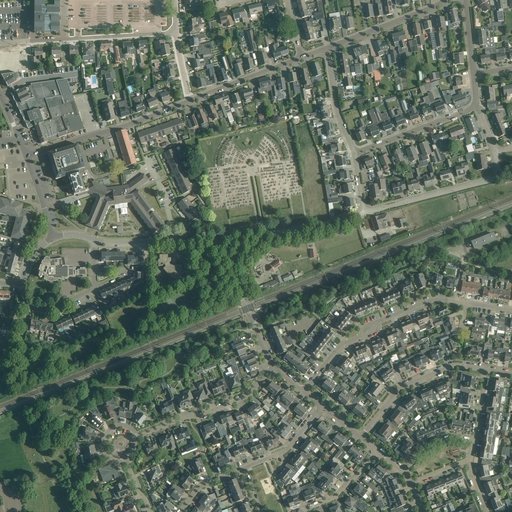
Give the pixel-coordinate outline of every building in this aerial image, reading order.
[(59,32),(59,0),(34,0),(34,33),(44,33),(44,32),(59,32)] [(277,0),(266,3),(267,6),(267,7),(268,11),(269,13),(273,12),(276,20),(283,19),(281,11),(282,11),(281,7),(280,8),(277,0)] [(380,5),(379,0),(378,0),(375,0),(376,5),(375,5),(377,17),(383,16),(381,5),(380,5)] [(392,5),(391,0),(383,0),(384,6),(385,6),(386,15),(393,14),(392,5)] [(490,4),(487,0),(476,0),(482,9),(483,8),(486,12),(489,10),(489,11),(491,10),(490,6),(490,4)] [(262,11),(260,4),(248,7),(249,10),(249,11),(250,16),(250,15),(251,18),(255,17),(255,14),(257,14),(257,13),(262,11)] [(300,13),(310,10),(309,4),(305,5),(299,7),(300,13)] [(373,12),(372,5),(365,6),(367,18),(374,17),(373,12)] [(320,8),(318,8),(319,13),(315,14),(316,18),(324,16),(323,13),(324,12),(323,7),(320,8)] [(244,15),(243,9),(232,12),(233,16),(234,20),(242,18),(243,23),(245,22),(245,25),(250,24),(249,21),(248,17),(247,14),(244,15)] [(311,16),(310,10),(300,13),(302,18),(309,17),(311,16)] [(451,21),(448,21),(448,26),(449,30),(453,29),(454,28),(453,24),(459,23),(456,10),(449,11),(451,21)] [(199,26),(201,25),(201,17),(202,17),(202,13),(197,13),(197,17),(195,17),(195,19),(188,20),(188,26),(199,26)] [(227,15),(226,13),(219,15),(222,24),(227,22),(228,27),(233,26),(230,14),(227,15)] [(339,13),(329,14),(330,18),(330,20),(332,32),(333,32),(333,33),(336,32),(336,31),(339,31),(339,29),(342,28),(340,17),(339,13)] [(354,29),(351,14),(349,15),(349,18),(345,19),(348,30),(354,29)] [(440,17),(439,17),(438,17),(437,18),(437,19),(436,19),(438,29),(439,33),(446,31),(444,18),(440,18),(440,17)] [(425,23),(424,23),(425,24),(426,30),(428,30),(429,33),(430,33),(432,46),(433,50),(437,49),(436,43),(434,32),(432,33),(432,29),(431,22),(428,22),(428,21),(427,21),(426,21),(425,22),(425,23)] [(305,30),(314,28),(313,22),(303,24),(305,30)] [(419,24),(413,26),(415,37),(419,36),(421,45),(425,45),(424,40),(423,34),(422,34),(421,34),(419,24)] [(199,30),(199,26),(188,26),(189,33),(190,33),(190,36),(194,35),(199,34),(199,30)] [(305,30),(306,36),(313,34),(316,33),(314,28),(305,30)] [(478,32),(479,39),(489,38),(489,32),(493,32),(493,28),(487,28),(487,31),(485,31),(478,32)] [(256,48),(252,31),(247,32),(251,52),(256,51),(256,50),(256,48)] [(398,34),(402,49),(405,48),(403,41),(407,40),(405,32),(398,34)] [(194,40),(189,40),(190,47),(195,47),(196,52),(201,50),(203,50),(202,45),(199,45),(199,43),(201,42),(201,39),(205,39),(205,34),(195,36),(195,39),(194,40)] [(393,35),(392,36),(393,40),(394,43),(395,47),(398,46),(399,50),(398,50),(399,55),(403,54),(402,49),(398,34),(395,35),(395,34),(393,34),(393,35)] [(444,47),(442,34),(435,35),(437,48),(444,47)] [(492,48),(495,47),(494,44),(494,38),(489,38),(479,39),(480,46),(483,46),(483,49),(485,49),(492,48)] [(113,49),(112,49),(111,42),(105,42),(105,41),(100,41),(100,50),(108,50),(108,51),(109,52),(110,53),(111,54),(114,54),(115,63),(116,66),(121,65),(119,50),(118,47),(112,48),(113,49)] [(164,46),(163,41),(155,43),(157,49),(161,49),(162,57),(170,55),(168,46),(164,46)] [(202,45),(203,50),(210,48),(216,46),(214,41),(202,45)] [(381,41),(378,42),(377,41),(375,41),(375,43),(374,43),(376,48),(378,53),(379,56),(382,55),(383,55),(382,51),(384,51),(383,50),(387,48),(386,43),(382,44),(381,41)] [(147,49),(147,42),(139,42),(139,50),(143,50),(144,54),(147,54),(147,49)] [(121,59),(125,59),(125,55),(130,55),(130,52),(133,51),(132,43),(123,44),(123,49),(119,50),(121,59)] [(279,50),(281,56),(289,54),(286,47),(285,43),(282,44),(283,48),(279,50)] [(270,47),(268,48),(270,54),(272,54),(273,54),(274,59),(281,56),(279,50),(277,44),(274,45),(274,46),(271,47),(270,47)] [(88,47),(88,45),(82,45),(82,56),(83,56),(83,60),(89,60),(94,60),(94,62),(95,62),(95,68),(100,68),(99,53),(95,53),(94,53),(93,47),(88,47)] [(67,55),(68,67),(70,67),(70,62),(73,62),(73,59),(75,59),(75,56),(78,56),(77,47),(76,47),(76,46),(74,47),(70,48),(70,55),(67,55)] [(262,46),(261,46),(259,46),(258,47),(258,50),(259,55),(258,55),(261,66),(268,64),(265,49),(263,50),(262,46)] [(366,47),(360,49),(363,58),(364,60),(364,65),(365,65),(368,64),(367,59),(365,54),(368,53),(367,51),(367,50),(367,49),(366,47)] [(62,67),(68,67),(67,55),(67,54),(67,52),(63,52),(61,53),(60,48),(52,49),(52,59),(57,59),(57,55),(61,55),(61,63),(55,63),(56,66),(56,68),(59,68),(59,67),(62,67)] [(492,48),(485,49),(486,57),(481,57),(482,64),(491,63),(490,56),(489,56),(489,54),(492,54),(492,48)] [(42,54),(42,49),(34,50),(35,56),(39,56),(39,60),(45,60),(45,53),(42,54)] [(360,61),(364,60),(360,49),(354,51),(355,54),(354,54),(355,55),(355,54),(357,60),(360,59),(360,61)] [(500,56),(497,56),(497,62),(504,61),(504,60),(507,59),(507,57),(506,55),(505,55),(504,49),(499,49),(500,56)] [(464,52),(452,53),(453,59),(455,59),(456,65),(464,64),(463,56),(459,56),(458,53),(464,52)] [(0,71),(4,71),(4,75),(1,75),(18,73),(32,72),(31,53),(9,54),(9,53),(4,53),(4,54),(0,54),(0,71)] [(195,61),(193,61),(194,65),(194,69),(197,69),(199,68),(200,68),(200,67),(202,67),(205,66),(207,65),(209,65),(208,62),(208,59),(212,58),(211,53),(203,54),(204,62),(202,62),(199,63),(199,60),(195,61)] [(340,63),(348,62),(347,55),(339,56),(340,63)] [(376,57),(372,58),(373,65),(374,71),(379,70),(380,70),(379,63),(377,64),(376,57)] [(237,65),(233,66),(237,77),(244,75),(240,64),(242,63),(241,59),(236,61),(237,65)] [(251,71),(253,70),(253,69),(254,69),(252,59),(244,61),(246,71),(250,70),(251,71)] [(164,66),(162,67),(162,70),(163,73),(173,71),(172,68),(173,68),(173,65),(172,65),(171,65),(170,61),(163,63),(164,66)] [(350,73),(348,62),(340,63),(341,70),(340,70),(341,75),(343,74),(343,75),(344,75),(344,74),(346,74),(347,79),(344,79),(345,87),(346,87),(346,90),(352,89),(352,86),(351,78),(351,73),(350,73)] [(314,77),(311,78),(312,84),(316,83),(316,84),(324,82),(322,78),(323,78),(322,77),(318,63),(311,65),(314,77)] [(224,69),(217,72),(221,82),(227,80),(224,69)] [(103,71),(101,71),(101,75),(104,75),(107,88),(109,96),(112,95),(114,95),(111,80),(110,71),(109,70),(103,71)] [(308,81),(307,70),(299,71),(301,82),(304,82),(304,86),(304,89),(300,90),(303,104),(307,104),(307,101),(305,91),(312,89),(312,86),(311,80),(308,81)] [(174,81),(173,77),(174,77),(175,77),(174,73),(173,73),(173,71),(163,73),(162,74),(163,75),(164,76),(167,76),(167,78),(165,79),(166,82),(167,83),(174,81)] [(440,79),(439,72),(429,74),(431,81),(440,79)] [(4,81),(6,83),(5,84),(6,84),(7,87),(8,87),(17,82),(16,80),(19,79),(18,73),(1,75),(2,77),(1,78),(3,81),(4,81)] [(292,73),(288,74),(288,75),(290,83),(293,82),(295,95),(300,94),(298,81),(297,82),(295,74),(292,74),(292,73)] [(139,75),(126,80),(127,84),(141,79),(139,75)] [(455,79),(454,76),(448,78),(450,84),(453,83),(456,83),(457,87),(453,87),(453,90),(458,90),(458,86),(460,86),(466,86),(465,78),(459,79),(456,79),(455,79)] [(270,82),(269,78),(258,80),(260,88),(261,92),(266,91),(266,92),(271,91),(271,87),(270,82)] [(208,82),(208,79),(197,81),(198,89),(206,87),(212,85),(211,81),(208,82)] [(274,81),(275,87),(276,87),(276,89),(277,93),(276,93),(277,96),(280,96),(279,90),(284,90),(284,86),(285,86),(283,79),(277,80),(277,81),(274,81)] [(27,101),(17,106),(24,121),(28,129),(35,126),(52,120),(49,110),(74,101),(73,97),(72,95),(72,94),(67,80),(31,84),(30,84),(31,86),(32,86),(33,89),(49,86),(53,98),(28,103),(27,101)] [(87,80),(82,80),(83,92),(92,90),(91,86),(87,87),(87,80)] [(511,85),(503,87),(504,95),(505,95),(505,98),(510,97),(510,94),(511,93),(511,85)] [(27,101),(28,103),(53,98),(49,86),(33,89),(32,86),(31,86),(21,88),(11,94),(17,106),(27,101)] [(162,91),(159,92),(160,96),(163,103),(170,100),(167,93),(170,92),(169,88),(163,91),(162,91)] [(493,88),(485,89),(487,100),(488,100),(488,103),(487,103),(488,108),(489,111),(503,109),(503,106),(495,107),(493,88)] [(253,97),(252,93),(253,93),(251,89),(242,92),(246,102),(250,101),(249,98),(253,97)] [(447,96),(450,104),(449,103),(453,101),(455,105),(454,105),(455,106),(456,106),(455,105),(468,101),(465,93),(463,90),(458,92),(459,95),(452,98),(451,94),(447,96)] [(156,94),(155,92),(149,94),(151,100),(147,101),(150,108),(157,105),(154,97),(157,97),(157,98),(156,94)] [(432,92),(427,94),(431,102),(431,103),(434,102),(438,112),(442,111),(443,111),(443,110),(444,110),(446,109),(442,99),(435,101),(432,92)] [(229,104),(230,104),(226,93),(221,95),(223,103),(225,107),(224,107),(228,117),(230,123),(234,121),(228,106),(229,104)] [(123,103),(118,104),(120,111),(122,118),(129,116),(128,111),(128,109),(130,109),(129,102),(127,94),(123,95),(125,101),(123,102),(123,103)] [(234,110),(237,109),(237,108),(242,107),(237,94),(232,96),(233,101),(231,102),(234,110)] [(260,100),(259,94),(255,95),(257,104),(264,103),(263,100),(260,100)] [(145,103),(142,95),(133,99),(134,103),(133,104),(134,107),(135,107),(137,113),(144,110),(142,105),(145,103)] [(225,118),(228,117),(224,107),(225,107),(223,103),(221,95),(214,98),(216,105),(220,104),(221,107),(225,118)] [(424,103),(420,104),(422,108),(423,111),(425,116),(432,113),(430,108),(428,103),(431,102),(428,96),(423,98),(424,103)] [(74,101),(49,110),(52,120),(58,138),(72,133),(72,132),(83,128),(84,129),(74,101)] [(105,101),(102,102),(103,105),(102,105),(104,113),(105,113),(107,122),(116,120),(111,103),(106,104),(105,101)] [(314,113),(314,116),(317,116),(317,114),(329,112),(329,111),(328,111),(327,106),(326,106),(326,103),(318,104),(319,107),(320,107),(320,110),(317,111),(317,113),(314,113)] [(214,120),(218,119),(215,109),(213,109),(212,106),(207,108),(210,115),(212,114),(214,120)] [(412,111),(408,112),(412,121),(419,118),(417,113),(415,107),(411,108),(412,111)] [(203,113),(202,110),(196,112),(198,115),(196,116),(198,120),(199,119),(201,125),(208,122),(204,113),(203,113)] [(389,112),(392,117),(392,118),(394,122),(396,121),(396,122),(398,126),(406,123),(404,119),(403,118),(402,113),(401,111),(398,112),(399,114),(400,119),(396,120),(395,116),(393,110),(391,111),(389,112)] [(375,113),(370,115),(371,116),(374,124),(375,123),(379,122),(376,114),(375,113)] [(493,120),(491,120),(492,123),(501,119),(504,118),(501,113),(499,114),(494,116),(492,117),(493,120)] [(382,121),(379,122),(380,127),(383,126),(383,127),(385,131),(393,128),(391,124),(390,122),(388,118),(388,117),(385,118),(382,119),(382,121)] [(190,120),(192,128),(198,126),(195,118),(190,120)] [(471,134),(478,131),(473,118),(471,118),(471,119),(466,120),(466,121),(467,121),(469,126),(468,126),(471,134)] [(173,122),(177,132),(184,129),(180,119),(173,122)] [(50,141),(58,138),(52,120),(35,126),(41,144),(47,142),(50,141)] [(367,131),(363,120),(359,121),(361,127),(360,127),(361,128),(358,130),(359,134),(357,135),(359,142),(366,140),(363,133),(367,131)] [(177,132),(173,122),(166,124),(169,134),(177,132)] [(373,125),(367,127),(369,132),(371,132),(371,133),(373,137),(380,134),(378,130),(378,128),(380,127),(379,122),(375,123),(374,124),(373,125)] [(169,134),(166,124),(159,127),(162,137),(169,134)] [(332,124),(325,125),(326,128),(317,129),(317,133),(326,131),(334,130),(334,129),(332,129),(332,124)] [(496,133),(505,129),(503,124),(496,127),(497,130),(495,130),(496,133)] [(452,138),(449,139),(450,139),(451,142),(457,140),(455,136),(459,135),(460,140),(464,138),(462,134),(464,133),(464,132),(462,126),(450,131),(450,133),(450,134),(451,134),(452,138)] [(162,137),(159,127),(152,129),(155,139),(162,137)] [(155,139),(152,129),(145,131),(148,142),(155,139)] [(507,135),(505,129),(496,133),(497,135),(499,135),(500,137),(507,135)] [(126,167),(136,164),(126,130),(116,133),(126,167)] [(148,142),(145,131),(137,134),(141,144),(148,142)] [(444,133),(432,138),(432,140),(433,141),(434,143),(435,145),(438,144),(441,142),(443,147),(452,144),(451,142),(450,139),(447,140),(444,133)] [(322,151),(318,152),(321,158),(324,157),(324,158),(329,157),(336,156),(335,153),(341,152),(340,145),(339,145),(336,139),(328,143),(325,144),(325,145),(325,146),(326,146),(330,144),(330,147),(331,149),(331,153),(329,154),(328,153),(322,154),(322,151)] [(426,142),(419,145),(423,155),(421,156),(423,161),(425,166),(425,167),(429,166),(425,156),(432,154),(429,147),(428,147),(426,142)] [(473,146),(475,152),(477,152),(489,149),(486,143),(483,144),(473,146)] [(79,172),(78,170),(85,168),(80,155),(81,155),(78,145),(58,151),(58,150),(53,152),(48,154),(56,180),(65,177),(65,176),(68,176),(70,175),(79,172)] [(419,159),(414,147),(406,150),(410,158),(407,159),(407,160),(408,162),(411,161),(411,162),(419,159)] [(167,160),(177,156),(173,149),(164,153),(167,160)] [(437,150),(434,151),(436,157),(438,162),(438,163),(446,161),(447,160),(444,154),(441,156),(439,149),(437,150)] [(400,150),(393,152),(396,158),(395,159),(397,163),(397,164),(404,161),(407,160),(407,159),(406,156),(403,157),(402,154),(400,150)] [(381,169),(382,171),(383,173),(382,172),(385,171),(385,173),(389,171),(389,170),(392,168),(387,155),(379,157),(383,168),(381,169)] [(180,163),(177,156),(167,160),(170,167),(180,163)] [(329,157),(324,158),(325,161),(334,160),(335,168),(336,170),(343,169),(342,167),(346,166),(347,166),(346,162),(345,162),(344,158),(338,159),(336,159),(336,156),(329,157)] [(486,156),(476,157),(478,171),(487,169),(486,156)] [(384,178),(383,173),(382,171),(381,171),(378,165),(375,166),(374,164),(372,158),(365,161),(367,167),(368,170),(375,168),(379,180),(384,178)] [(469,170),(467,162),(461,164),(461,166),(456,168),(458,177),(466,175),(465,171),(469,170)] [(173,174),(183,169),(180,163),(170,167),(173,174)] [(176,181),(186,176),(183,169),(173,174),(176,181)] [(329,172),(330,175),(336,174),(336,176),(339,176),(339,180),(344,180),(344,181),(350,180),(348,171),(344,172),(343,169),(329,172)] [(130,171),(122,173),(123,177),(123,183),(126,183),(125,176),(131,174),(130,171)] [(451,178),(449,171),(440,173),(442,181),(451,178)] [(89,227),(91,228),(92,228),(93,228),(93,229),(99,231),(109,206),(114,205),(120,204),(130,203),(150,229),(153,234),(156,232),(158,230),(159,229),(164,225),(154,212),(150,215),(148,213),(152,209),(138,190),(136,192),(135,190),(139,187),(148,180),(144,174),(142,175),(138,178),(139,180),(129,187),(127,188),(127,186),(123,186),(107,188),(101,186),(92,182),(89,189),(85,190),(85,188),(84,188),(79,173),(79,172),(70,175),(68,176),(70,184),(71,187),(74,196),(77,195),(78,196),(88,193),(91,195),(92,195),(93,193),(98,195),(88,221),(86,226),(89,227)] [(421,178),(422,184),(425,184),(426,187),(436,185),(434,177),(433,177),(432,174),(429,175),(429,178),(424,179),(424,177),(421,178)] [(186,176),(176,181),(180,188),(189,183),(186,176)] [(384,180),(384,178),(379,180),(377,180),(377,185),(370,186),(372,199),(381,198),(380,190),(386,190),(385,183),(384,181),(387,180),(387,178),(385,179),(385,180),(384,180)] [(418,180),(408,183),(408,186),(410,191),(420,189),(419,184),(418,180)] [(393,188),(389,188),(391,193),(394,192),(395,195),(403,193),(402,190),(406,189),(405,184),(404,182),(396,184),(397,186),(393,187),(393,188)] [(192,190),(189,183),(180,188),(183,194),(192,190)] [(317,183),(306,184),(310,214),(322,212),(317,183)] [(331,195),(330,185),(325,186),(328,199),(331,199),(338,198),(337,194),(331,195)] [(351,193),(350,185),(344,186),(340,187),(340,189),(339,190),(339,195),(345,194),(351,193)] [(182,210),(191,204),(186,198),(178,204),(182,210)] [(19,204),(13,202),(13,201),(12,200),(10,200),(10,201),(4,200),(0,199),(0,213),(16,218),(11,238),(24,241),(25,238),(26,238),(27,231),(29,223),(30,224),(31,217),(32,213),(21,210),(23,205),(19,204)] [(352,199),(342,200),(342,204),(344,204),(345,210),(349,209),(349,208),(353,207),(352,199)] [(195,210),(191,204),(182,210),(187,216),(195,210)] [(200,216),(195,210),(187,216),(191,222),(200,216)] [(389,222),(387,214),(379,216),(371,219),(375,232),(383,229),(385,228),(384,223),(389,222)] [(381,237),(383,242),(392,239),(390,234),(381,237)] [(495,240),(493,234),(471,242),(474,249),(495,240)] [(9,248),(7,254),(9,255),(18,257),(20,251),(10,249),(9,248)] [(125,255),(125,253),(101,253),(101,256),(98,256),(98,261),(101,261),(101,262),(125,261),(125,263),(128,263),(128,265),(139,265),(139,257),(128,257),(128,255),(125,255)] [(6,260),(17,263),(18,257),(9,255),(7,260),(6,260)] [(168,259),(168,255),(159,255),(159,260),(158,260),(158,266),(162,266),(164,268),(162,269),(173,280),(182,280),(182,265),(171,265),(169,263),(171,262),(171,258),(168,259)] [(64,259),(63,258),(58,259),(55,259),(53,260),(49,260),(49,259),(48,259),(48,258),(47,258),(46,258),(46,259),(45,259),(45,260),(44,260),(45,261),(45,262),(46,263),(45,265),(41,263),(38,273),(39,273),(38,276),(39,277),(39,278),(40,278),(41,278),(42,277),(42,276),(45,276),(44,280),(43,279),(43,280),(49,282),(53,283),(53,281),(58,281),(58,279),(68,279),(68,278),(68,277),(75,277),(75,274),(77,274),(77,275),(82,275),(82,277),(86,277),(86,268),(82,268),(82,270),(77,270),(77,271),(75,271),(75,268),(68,268),(68,266),(65,266),(64,262),(65,262),(64,259)] [(7,261),(6,265),(5,264),(4,266),(15,269),(17,263),(7,261)] [(15,269),(4,266),(3,269),(7,270),(6,273),(14,275),(15,269)] [(432,274),(428,273),(427,276),(428,278),(431,278),(430,283),(433,284),(433,285),(441,286),(442,281),(443,276),(436,275),(436,274),(432,274)] [(294,279),(290,274),(287,276),(282,278),(284,282),(290,280),(294,279)] [(424,278),(423,274),(416,276),(417,279),(414,280),(416,285),(418,290),(425,287),(423,284),(426,283),(424,278)] [(271,287),(283,283),(280,276),(274,278),(275,280),(269,283),(271,287)] [(453,278),(452,278),(451,279),(447,279),(446,287),(453,288),(454,286),(457,287),(458,279),(453,278)] [(132,285),(129,279),(126,281),(126,280),(124,281),(127,288),(128,289),(133,287),(132,285)] [(401,291),(403,296),(410,293),(409,292),(413,290),(409,280),(403,283),(404,285),(399,286),(400,288),(401,291)] [(119,284),(123,291),(127,288),(124,281),(119,284)] [(481,284),(473,283),(471,294),(477,295),(480,295),(481,284)] [(114,286),(118,293),(123,291),(119,284),(114,286)] [(148,287),(146,285),(146,289),(138,293),(139,295),(148,290),(148,287)] [(111,287),(109,288),(113,295),(115,298),(117,297),(119,296),(118,293),(114,286),(111,287)] [(104,290),(107,297),(108,298),(113,295),(109,288),(106,290),(106,289),(104,290)] [(397,289),(391,292),(395,300),(400,297),(397,289)] [(107,297),(104,290),(99,292),(100,294),(98,295),(100,300),(107,297)] [(391,292),(386,294),(389,302),(395,300),(391,292)] [(389,302),(386,294),(381,296),(384,304),(389,302)] [(368,301),(372,309),(377,307),(374,299),(368,301)] [(372,309),(368,301),(363,303),(366,311),(372,309)] [(366,311),(363,303),(358,305),(361,314),(366,311)] [(96,305),(91,307),(92,308),(95,315),(96,317),(103,314),(101,311),(100,312),(98,309),(96,305)] [(356,316),(361,314),(358,305),(352,308),(356,316)] [(448,313),(446,306),(436,310),(439,317),(448,313)] [(95,315),(92,308),(87,310),(90,318),(95,315)] [(90,318),(87,310),(82,313),(85,320),(90,318)] [(341,316),(348,322),(352,317),(345,312),(341,316)] [(85,320),(82,313),(77,315),(80,322),(85,320)] [(426,313),(421,315),(424,325),(427,324),(429,327),(431,326),(432,328),(435,327),(433,322),(430,317),(431,319),(428,320),(426,313)] [(80,322),(77,315),(72,317),(75,324),(80,322)] [(418,324),(415,325),(418,331),(419,334),(427,330),(424,325),(421,315),(416,318),(417,320),(418,324)] [(348,322),(341,316),(338,321),(345,326),(348,322)] [(70,317),(65,320),(68,327),(73,324),(70,317)] [(475,320),(474,324),(483,326),(483,329),(485,330),(486,330),(488,330),(489,327),(489,323),(488,323),(488,320),(485,319),(485,317),(482,317),(481,319),(475,318),(475,320)] [(499,318),(494,317),(493,324),(490,323),(488,332),(491,333),(492,330),(497,331),(499,318)] [(454,325),(452,318),(444,322),(448,332),(456,329),(454,325)] [(502,332),(506,332),(506,331),(507,326),(504,326),(505,319),(499,318),(497,331),(502,331),(502,332)] [(60,322),(63,329),(68,327),(65,320),(60,322)] [(418,331),(415,325),(413,326),(410,320),(405,322),(409,331),(411,330),(412,333),(418,331)] [(345,326),(338,321),(334,325),(341,331),(345,326)] [(58,332),(63,329),(60,322),(55,324),(58,332)] [(402,331),(399,332),(401,335),(402,338),(406,336),(407,336),(406,332),(409,331),(405,322),(400,324),(402,331)] [(278,326),(270,329),(271,333),(270,334),(271,338),(275,336),(276,338),(272,340),(274,344),(275,343),(278,350),(276,350),(278,354),(281,353),(282,354),(287,352),(285,347),(286,347),(283,339),(282,340),(278,331),(279,330),(278,326)] [(486,330),(478,328),(477,332),(472,331),(471,337),(477,338),(476,340),(480,341),(481,336),(483,336),(484,333),(485,333),(486,330)] [(323,334),(330,339),(334,335),(330,331),(327,329),(323,334)] [(402,348),(405,346),(403,340),(401,335),(398,336),(395,329),(395,330),(393,329),(391,330),(391,331),(390,331),(394,341),(395,344),(400,342),(402,347),(402,348)] [(385,333),(388,340),(385,341),(386,344),(387,347),(395,344),(394,341),(390,331),(390,332),(389,331),(386,332),(386,333),(385,333)] [(330,339),(323,334),(320,338),(327,344),(330,339)] [(232,340),(236,349),(244,346),(242,341),(241,342),(239,337),(232,340)] [(327,344),(320,338),(316,342),(323,348),(327,344)] [(380,339),(375,341),(380,353),(388,350),(387,347),(386,344),(383,345),(380,339)] [(451,352),(456,350),(454,344),(455,343),(454,340),(452,341),(451,339),(449,340),(449,342),(446,343),(448,346),(444,348),(445,353),(447,357),(452,355),(451,352)] [(373,349),(370,350),(372,356),(377,354),(380,353),(375,341),(370,343),(373,349)] [(323,348),(316,342),(313,347),(319,352),(323,348)] [(438,345),(433,347),(435,351),(436,353),(439,360),(442,358),(442,357),(443,356),(442,353),(445,352),(445,353),(444,348),(441,343),(438,344),(438,345)] [(364,344),(359,346),(363,356),(364,359),(365,360),(367,358),(369,357),(370,360),(371,359),(373,358),(372,356),(370,350),(367,351),(364,344)] [(430,351),(427,344),(423,345),(425,349),(429,358),(431,357),(432,360),(434,360),(435,362),(439,360),(435,351),(432,353),(431,351),(430,351)] [(244,346),(236,349),(239,356),(241,356),(243,355),(246,354),(244,351),(246,351),(244,346)] [(357,355),(352,357),(356,362),(364,359),(363,356),(359,346),(354,348),(357,355)] [(487,360),(492,361),(494,351),(491,350),(491,347),(486,346),(485,349),(485,352),(488,353),(487,360)] [(319,352),(313,347),(309,351),(312,354),(316,357),(319,352)] [(470,348),(469,354),(475,355),(475,357),(478,358),(479,356),(481,356),(482,348),(477,347),(477,349),(470,348)] [(496,351),(494,351),(492,361),(498,362),(499,355),(502,355),(503,349),(500,348),(498,348),(496,349),(496,351)] [(426,359),(429,358),(425,349),(420,351),(420,353),(417,354),(422,367),(426,365),(425,363),(427,363),(426,359)] [(503,349),(502,355),(505,356),(504,363),(509,363),(511,354),(508,353),(509,350),(506,349),(503,349)] [(306,366),(298,360),(299,359),(293,354),(292,355),(288,352),(285,356),(286,357),(283,360),(287,362),(288,361),(294,365),(293,367),(295,370),(298,366),(300,368),(297,371),(301,373),(302,372),(305,375),(310,368),(307,365),(306,366)] [(243,356),(240,357),(242,361),(246,360),(248,365),(256,361),(253,354),(248,356),(247,356),(246,354),(246,355),(243,356)] [(409,357),(413,366),(412,365),(415,364),(416,367),(418,366),(419,368),(422,367),(417,354),(409,357)] [(344,356),(340,360),(348,367),(351,369),(352,366),(354,364),(356,362),(352,357),(349,360),(344,356)] [(413,366),(409,357),(409,358),(401,361),(406,373),(408,373),(407,371),(410,369),(410,368),(413,366)] [(234,358),(226,361),(227,363),(238,368),(234,358)] [(372,362),(366,364),(368,367),(376,364),(374,361),(373,358),(371,359),(372,362)] [(348,367),(340,360),(337,365),(342,369),(340,371),(344,375),(345,375),(347,373),(345,371),(348,367)] [(259,369),(256,361),(248,365),(251,372),(249,372),(251,376),(255,374),(255,373),(258,372),(257,369),(259,369)] [(385,368),(383,370),(390,380),(395,376),(390,370),(394,368),(393,365),(391,361),(387,362),(388,366),(385,368)] [(406,373),(401,361),(393,365),(394,368),(396,373),(399,372),(400,374),(403,373),(404,374),(406,373)] [(332,366),(331,365),(329,367),(338,375),(340,372),(332,366)] [(228,372),(225,373),(227,376),(226,377),(227,380),(230,385),(231,390),(241,386),(239,380),(242,378),(240,374),(240,371),(238,368),(233,366),(231,367),(227,368),(228,372)] [(385,383),(390,380),(383,370),(378,374),(375,371),(372,374),(378,380),(381,377),(385,383)] [(461,373),(460,381),(462,382),(465,382),(475,384),(476,378),(471,377),(471,374),(465,373),(462,373),(461,373)] [(372,382),(369,385),(379,393),(383,389),(380,386),(382,384),(378,380),(372,374),(373,375),(371,378),(371,379),(373,380),(372,382)] [(328,378),(325,375),(321,380),(324,383),(321,386),(323,388),(322,389),(325,391),(332,382),(333,380),(329,377),(328,378)] [(491,381),(490,386),(503,388),(503,383),(501,383),(501,379),(495,378),(494,381),(491,381)] [(206,399),(206,397),(205,396),(210,394),(205,381),(197,384),(198,388),(199,388),(200,391),(194,394),(198,402),(206,399)] [(269,391),(271,392),(276,386),(274,384),(275,383),(272,381),(269,386),(266,384),(261,390),(266,394),(269,391)] [(443,391),(445,398),(444,395),(447,394),(447,393),(449,392),(451,392),(450,384),(449,385),(447,381),(445,382),(445,381),(439,383),(443,391)] [(163,384),(161,385),(163,390),(165,389),(166,390),(169,389),(167,382),(163,383),(163,384)] [(214,384),(213,383),(211,384),(211,385),(210,385),(211,386),(214,395),(221,392),(221,393),(225,391),(221,382),(215,385),(214,384)] [(332,382),(325,391),(327,393),(328,392),(330,393),(333,389),(336,386),(337,385),(335,383),(334,384),(332,382)] [(468,391),(469,388),(474,389),(475,384),(465,382),(462,382),(461,385),(460,390),(468,391)] [(443,391),(439,383),(434,386),(440,400),(445,398),(443,391)] [(370,397),(371,397),(372,395),(376,398),(379,393),(369,385),(368,386),(364,391),(366,394),(370,397)] [(276,386),(271,392),(273,394),(270,397),(275,401),(280,395),(277,393),(281,388),(279,387),(278,388),(276,386)] [(338,393),(339,394),(340,395),(337,399),(339,400),(338,401),(340,403),(349,392),(343,386),(338,393)] [(493,392),(492,395),(502,396),(503,388),(490,386),(489,391),(493,392)] [(429,388),(424,390),(427,398),(430,397),(431,397),(431,398),(431,399),(432,399),(432,400),(433,400),(433,401),(434,401),(435,401),(435,402),(437,401),(434,393),(433,391),(431,392),(429,388)] [(188,405),(191,404),(189,400),(193,399),(189,390),(183,393),(184,396),(177,399),(178,400),(181,408),(188,405)] [(420,397),(417,398),(422,407),(423,407),(422,406),(427,404),(426,402),(428,401),(427,398),(424,390),(419,392),(420,397)] [(460,393),(459,399),(462,399),(473,401),(473,395),(468,394),(468,391),(460,390),(460,393)] [(280,395),(275,401),(280,405),(279,405),(281,407),(289,397),(287,395),(288,394),(286,392),(282,397),(280,395)] [(349,392),(340,403),(342,405),(343,404),(345,406),(348,402),(349,401),(352,397),(350,396),(352,394),(349,392)] [(355,395),(349,402),(352,404),(356,399),(358,397),(355,395)] [(487,402),(497,404),(500,404),(502,396),(492,395),(492,398),(488,397),(487,402)] [(406,400),(414,409),(418,406),(420,409),(422,407),(417,398),(416,396),(416,397),(417,398),(414,400),(411,397),(406,400)] [(107,409),(102,411),(103,412),(105,416),(106,416),(108,420),(114,418),(113,417),(111,412),(115,411),(116,413),(115,408),(115,407),(115,404),(114,400),(113,397),(109,398),(109,401),(110,405),(107,405),(107,409)] [(289,411),(290,410),(294,405),(291,403),(294,399),(292,397),(291,398),(289,397),(281,407),(285,410),(286,409),(289,411)] [(355,416),(362,407),(364,406),(359,402),(361,400),(358,397),(356,399),(358,401),(355,406),(356,407),(352,411),(354,413),(353,414),(355,416)] [(458,404),(458,407),(466,408),(466,405),(472,406),(473,401),(462,399),(459,399),(458,404)] [(271,405),(265,400),(262,403),(265,405),(269,408),(271,405)] [(406,408),(403,411),(408,416),(407,415),(414,409),(414,410),(414,409),(406,400),(402,404),(405,408),(406,408)] [(174,409),(171,401),(159,406),(163,414),(167,413),(167,412),(174,409)] [(487,402),(486,407),(490,408),(490,411),(491,411),(499,413),(500,407),(496,407),(497,404),(487,402)] [(120,407),(115,407),(115,408),(116,413),(119,413),(119,416),(124,417),(131,418),(131,413),(132,409),(132,403),(127,403),(127,409),(120,408),(120,407)] [(264,414),(262,411),(257,405),(255,405),(255,403),(251,406),(252,407),(257,414),(259,417),(264,414)] [(293,411),(298,414),(303,408),(301,406),(302,405),(299,403),(296,407),(294,405),(290,410),(292,412),(293,411)] [(101,415),(95,408),(93,405),(91,408),(94,411),(93,412),(99,418),(101,415)] [(259,417),(257,414),(251,406),(248,409),(248,410),(248,412),(251,416),(255,421),(259,417)] [(140,409),(137,407),(134,414),(135,414),(138,417),(135,421),(140,425),(146,418),(147,419),(143,415),(144,413),(140,409)] [(370,414),(362,407),(355,416),(358,418),(359,417),(361,418),(362,416),(366,419),(370,414)] [(298,414),(296,416),(300,420),(300,419),(303,421),(307,417),(304,415),(308,410),(306,408),(305,409),(303,408),(298,414)] [(408,416),(403,411),(401,413),(397,410),(393,414),(403,422),(408,416)] [(234,413),(235,416),(237,422),(239,425),(244,423),(245,425),(248,424),(245,416),(241,417),(239,411),(234,413)] [(499,413),(490,411),(489,411),(491,411),(491,414),(487,414),(486,419),(498,421),(500,413),(499,413)] [(229,426),(237,422),(235,416),(231,418),(230,413),(224,415),(228,423),(229,426)] [(245,414),(244,414),(245,415),(245,416),(248,424),(249,425),(252,424),(252,422),(250,417),(246,419),(244,414),(245,414)] [(403,422),(393,414),(390,419),(392,421),(390,423),(392,425),(397,428),(400,424),(403,422)] [(228,423),(224,415),(219,417),(221,422),(218,423),(221,431),(226,428),(226,427),(225,424),(228,423)] [(100,420),(95,416),(90,421),(94,424),(94,425),(95,426),(96,426),(99,428),(103,423),(100,420)] [(282,423),(278,427),(289,435),(292,431),(288,427),(290,425),(282,419),(280,421),(282,423)] [(489,425),(488,428),(498,430),(498,427),(497,426),(498,421),(486,419),(485,425),(489,425)] [(219,428),(216,429),(213,421),(208,424),(209,427),(212,434),(217,431),(219,439),(223,437),(219,428)] [(444,421),(438,424),(442,433),(448,430),(444,421)] [(298,427),(292,422),(289,424),(296,430),(298,427)] [(318,430),(321,432),(326,426),(324,424),(324,423),(322,422),(319,425),(316,423),(311,429),(316,433),(318,430)] [(202,426),(205,433),(202,434),(204,440),(210,438),(209,435),(212,434),(209,427),(208,424),(202,426)] [(397,428),(392,425),(390,428),(385,424),(382,429),(391,436),(394,432),(396,433),(399,430),(397,428)] [(436,435),(442,433),(438,424),(432,426),(436,435)] [(329,432),(331,429),(329,427),(328,428),(326,426),(321,432),(323,434),(321,437),(325,441),(325,440),(326,441),(332,434),(329,432)] [(430,438),(436,435),(432,426),(426,429),(430,438)] [(87,428),(85,427),(84,433),(86,433),(84,440),(88,441),(89,440),(94,441),(96,434),(91,433),(92,429),(87,428)] [(285,440),(289,435),(278,427),(275,431),(273,429),(272,429),(270,432),(272,434),(275,436),(279,439),(277,438),(279,435),(285,440)] [(190,436),(187,428),(180,431),(180,430),(176,432),(178,436),(179,440),(190,436)] [(484,430),(483,436),(495,438),(497,430),(498,430),(488,428),(488,431),(484,430)] [(389,438),(391,436),(382,429),(378,433),(380,434),(377,437),(385,443),(389,438)] [(420,431),(424,440),(430,438),(426,429),(420,431)] [(257,430),(254,431),(257,438),(257,439),(258,439),(261,446),(261,445),(263,444),(261,438),(259,433),(257,430)] [(418,442),(424,440),(420,431),(415,433),(418,442)] [(329,438),(326,441),(331,445),(334,442),(337,444),(342,437),(338,433),(337,435),(335,437),(332,434),(329,438)] [(174,443),(171,435),(165,438),(164,436),(159,439),(163,448),(169,445),(171,450),(175,448),(173,443),(174,443)] [(266,435),(261,438),(263,444),(266,443),(268,447),(274,445),(270,436),(268,437),(267,436),(266,435)] [(483,436),(482,441),(484,442),(483,445),(494,446),(495,438),(483,436)] [(339,446),(338,447),(337,448),(339,449),(342,452),(348,445),(345,442),(347,440),(342,437),(337,444),(339,446)] [(404,446),(411,452),(414,447),(411,444),(413,441),(409,438),(407,437),(404,442),(402,444),(404,446)] [(257,438),(252,440),(253,442),(254,443),(257,452),(262,450),(261,446),(258,439),(257,439),(257,438)] [(243,441),(246,447),(249,446),(252,454),(257,452),(253,441),(252,439),(247,441),(247,439),(243,441)] [(236,443),(235,443),(236,445),(240,456),(245,454),(243,448),(246,447),(243,440),(240,441),(238,442),(236,443)] [(304,444),(310,450),(313,452),(316,448),(319,445),(315,441),(312,444),(307,440),(304,444)] [(307,454),(310,450),(304,444),(302,443),(299,448),(307,454)] [(159,451),(156,444),(152,445),(150,444),(145,447),(148,454),(152,452),(152,454),(159,451)] [(95,450),(94,445),(89,446),(84,447),(86,455),(80,456),(82,463),(86,462),(85,460),(90,458),(90,457),(95,456),(94,450),(95,450)] [(236,445),(230,447),(235,458),(240,456),(236,445)] [(343,452),(340,455),(343,458),(346,455),(348,456),(350,458),(352,456),(357,449),(353,445),(352,446),(350,449),(347,447),(348,445),(342,452),(343,452)] [(407,456),(411,452),(404,446),(402,448),(398,445),(394,451),(400,456),(403,452),(407,456)] [(493,455),(494,446),(483,445),(483,448),(481,447),(480,453),(493,455)] [(231,456),(228,448),(224,450),(222,450),(223,453),(224,455),(221,456),(224,465),(225,465),(225,467),(230,465),(230,463),(229,461),(232,459),(231,456)] [(357,449),(352,456),(354,458),(352,460),(357,464),(363,457),(360,454),(362,452),(357,449)] [(211,456),(215,465),(218,464),(219,467),(225,465),(221,456),(220,453),(215,455),(211,456)] [(295,456),(293,458),(300,463),(303,465),(308,459),(306,457),(301,453),(299,455),(296,453),(295,455),(295,456)] [(480,453),(479,458),(482,459),(481,461),(481,462),(490,463),(491,460),(492,460),(493,455),(480,453)] [(190,464),(187,468),(191,471),(193,470),(196,476),(203,473),(201,466),(204,465),(204,467),(203,464),(201,457),(195,460),(196,461),(195,462),(196,463),(192,464),(192,463),(190,464)] [(329,465),(339,473),(342,469),(338,465),(340,462),(334,457),(332,460),(333,461),(331,463),(329,465)] [(292,465),(290,467),(297,472),(299,470),(302,466),(300,463),(293,458),(291,460),(289,462),(292,465)] [(479,467),(480,472),(489,471),(492,470),(490,463),(481,462),(481,465),(481,466),(479,467)] [(382,469),(378,466),(375,464),(367,474),(374,480),(382,469)] [(103,480),(114,476),(114,478),(119,477),(116,470),(112,471),(110,465),(104,468),(102,465),(96,467),(98,471),(99,470),(103,480)] [(339,473),(329,465),(323,473),(327,476),(328,477),(331,474),(335,477),(339,473)] [(161,473),(158,466),(151,469),(152,471),(147,473),(149,478),(149,479),(150,483),(155,481),(155,480),(159,479),(158,475),(161,473)] [(291,479),(297,472),(290,467),(289,469),(285,467),(283,469),(284,470),(282,472),(291,479)] [(380,485),(383,482),(385,480),(382,478),(386,473),(382,469),(374,480),(380,485)] [(480,472),(478,473),(479,477),(479,478),(481,478),(483,477),(484,481),(487,480),(490,479),(489,471),(480,472)] [(280,474),(278,476),(280,478),(279,480),(284,485),(285,485),(286,486),(291,479),(282,472),(280,474)] [(327,476),(323,473),(322,472),(317,478),(320,481),(328,487),(331,483),(325,478),(327,476)] [(460,473),(454,475),(458,484),(464,482),(460,473)] [(193,481),(193,480),(185,474),(178,483),(186,490),(190,485),(193,481)] [(384,486),(383,487),(384,490),(397,485),(396,483),(397,482),(395,478),(394,479),(393,478),(390,475),(385,480),(383,482),(384,486)] [(452,486),(458,484),(454,475),(448,478),(452,486)] [(486,490),(497,485),(495,481),(497,480),(495,477),(490,479),(487,480),(488,483),(484,485),(486,490)] [(442,480),(446,489),(452,486),(448,478),(442,480)] [(228,482),(230,488),(238,484),(236,479),(228,482)] [(276,481),(276,482),(279,488),(280,488),(281,490),(284,489),(283,486),(284,486),(285,485),(284,485),(279,480),(276,481)] [(440,491),(446,489),(442,480),(436,482),(440,491)] [(315,481),(312,485),(317,490),(319,487),(324,491),(328,487),(320,481),(319,483),(315,481)] [(166,495),(166,496),(167,496),(167,497),(168,497),(169,498),(170,498),(170,497),(171,497),(171,496),(174,498),(174,499),(174,500),(176,501),(177,501),(178,501),(179,501),(180,499),(180,498),(182,495),(177,491),(180,488),(176,485),(175,484),(172,482),(170,485),(172,487),(170,490),(166,495)] [(431,485),(434,494),(440,491),(436,482),(431,485)] [(122,487),(121,483),(114,486),(116,490),(120,498),(128,494),(126,488),(124,489),(124,487),(122,487)] [(305,486),(310,500),(315,498),(313,492),(317,490),(312,485),(311,483),(305,486)] [(232,493),(240,489),(238,484),(230,488),(232,493)] [(295,484),(290,486),(293,493),(297,491),(300,497),(298,493),(298,491),(297,489),(295,484)] [(373,491),(369,487),(366,491),(358,485),(354,490),(354,491),(354,492),(357,494),(358,493),(363,498),(365,494),(369,497),(374,491),(373,491)] [(388,488),(384,490),(387,497),(394,495),(399,493),(398,490),(399,490),(397,485),(388,488)] [(434,494),(431,485),(425,487),(428,496),(434,494)] [(490,494),(491,497),(497,494),(500,493),(497,485),(486,490),(488,495),(490,494)] [(300,488),(297,489),(298,491),(298,493),(303,496),(305,502),(310,500),(309,495),(305,486),(300,488)] [(234,498),(242,494),(240,489),(232,493),(228,494),(229,497),(233,495),(234,498)] [(209,504),(212,506),(215,502),(217,501),(214,493),(214,494),(208,497),(205,494),(205,495),(204,494),(201,498),(209,504)] [(290,495),(295,506),(300,504),(295,493),(290,495)] [(399,493),(394,495),(387,497),(391,505),(394,504),(403,500),(401,495),(400,495),(399,493)] [(242,494),(234,498),(230,499),(232,504),(244,499),(242,494)] [(501,502),(497,494),(491,497),(492,499),(490,500),(492,505),(501,502)] [(282,498),(284,503),(287,502),(290,508),(295,506),(290,495),(285,497),(285,496),(285,497),(282,498)] [(349,497),(344,503),(347,506),(346,507),(350,510),(353,505),(356,507),(356,506),(357,505),(365,511),(369,508),(360,501),(354,496),(352,499),(349,497)] [(201,504),(199,507),(205,511),(207,511),(210,508),(212,506),(209,504),(201,498),(202,499),(199,503),(201,504)] [(403,500),(394,504),(396,508),(390,510),(391,511),(395,511),(399,511),(398,508),(405,505),(403,500)] [(116,503),(112,504),(114,510),(117,509),(118,511),(135,511),(133,505),(123,509),(122,507),(123,507),(120,501),(116,503)] [(174,507),(167,502),(164,506),(163,506),(163,505),(157,507),(158,511),(169,511),(170,511),(174,507)] [(501,502),(492,505),(494,511),(498,509),(499,511),(506,509),(504,506),(502,507),(501,502)]
